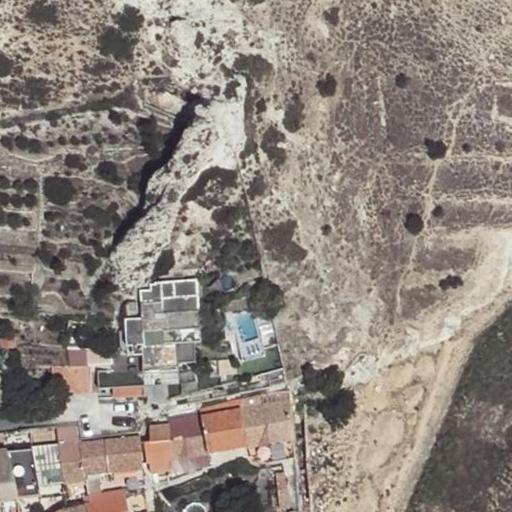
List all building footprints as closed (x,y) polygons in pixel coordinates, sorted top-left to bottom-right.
[(88,365),(89,391),(142,389),(143,373),(178,372),(178,369),(194,368),(194,349),(202,348),(200,282),(152,284),(151,292),(142,292),(142,321),(125,321),(127,363),(88,365)] [(51,395),(89,394),(89,391),(88,365),(69,365),(49,367),(51,395)] [(256,406),(256,399),(237,403),(239,410),(256,406)] [(277,441),(294,439),(288,401),(256,406),(259,426),(274,424),(277,441)] [(239,410),(237,403),(199,410),(200,416),(239,410)] [(259,426),(256,406),(239,410),(247,446),(277,441),(274,424),(259,426)] [(207,452),(247,446),(239,410),(200,416),(207,452)] [(207,452),(200,416),(166,421),(167,424),(169,437),(172,458),(175,458),(207,452)] [(151,440),(169,437),(167,424),(148,427),(151,440)] [(45,428),(30,431),(33,447),(41,486),(64,482),(57,444),(54,427),(45,428)] [(30,431),(7,436),(10,450),(33,447),(30,431)] [(139,435),(104,440),(108,471),(142,468),(139,435)] [(7,436),(0,437),(0,496),(1,501),(20,498),(10,450),(7,436)] [(170,459),(172,458),(169,437),(151,440),(144,442),(147,462),(150,462),(170,459)] [(104,440),(81,443),(86,473),(108,471),(104,440)] [(80,441),(57,444),(64,482),(86,478),(86,473),(81,443),(80,441)] [(33,447),(10,450),(20,498),(20,499),(42,497),(41,486),(33,447)] [(209,474),(207,452),(175,458),(172,458),(174,475),(176,480),(209,474)] [(174,475),(172,458),(170,459),(150,462),(152,479),(174,475)] [(133,477),(134,486),(146,484),(145,475),(133,477)] [(284,477),(277,478),(281,508),(289,506),(284,477)] [(96,481),(88,482),(89,493),(98,492),(96,481)] [(98,492),(89,493),(91,503),(102,500),(100,491),(98,492)] [(102,500),(91,503),(86,504),(88,511),(126,511),(123,494),(102,500)]
